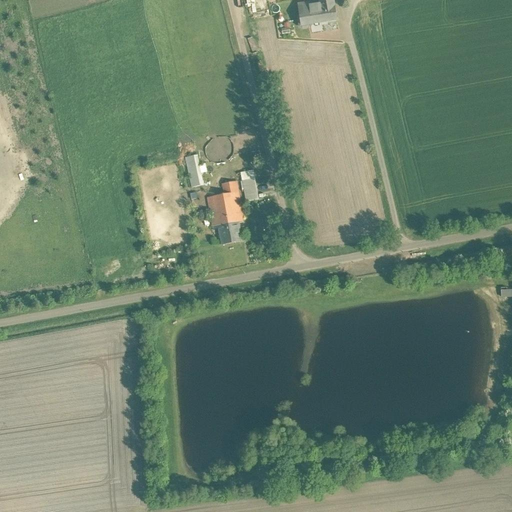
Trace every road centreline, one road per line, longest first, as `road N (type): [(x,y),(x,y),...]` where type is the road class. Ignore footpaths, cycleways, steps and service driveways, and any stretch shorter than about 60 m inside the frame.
road 1 (unclassified): [(297,267),(0,323)]
road 2 (residential): [(297,267),(231,0)]
road 3 (unclassified): [(511,228),(297,267)]
